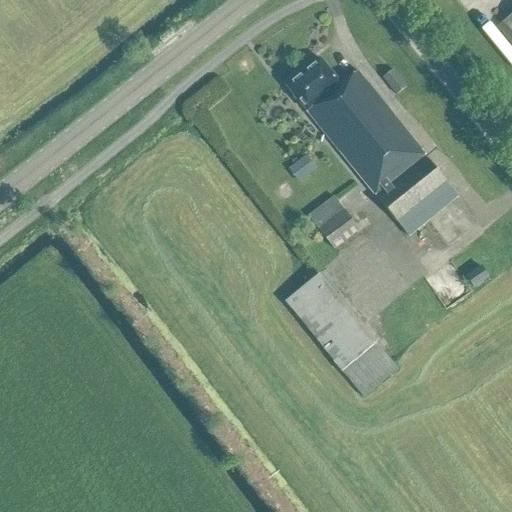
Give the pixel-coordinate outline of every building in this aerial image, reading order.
[(511,42),(511,16),(499,27),(511,42)] [(511,50),(486,23),(479,29),(509,61),(511,58),(511,50)] [(341,85),(320,60),(286,87),(411,238),(461,197),(357,72),(341,85)] [(396,94),(407,86),(393,70),(383,77),(396,94)] [(463,174),(474,164),(423,104),(410,114),(463,174)] [(316,170),(305,156),(287,170),(299,184),(316,170)] [(359,230),(344,211),(318,230),(333,250),(359,230)] [(314,259),(320,268),(334,258),(328,249),(314,259)] [(473,288),(488,278),(481,268),(466,278),(473,288)] [(363,399),(397,370),(319,274),(285,301),(363,399)]
